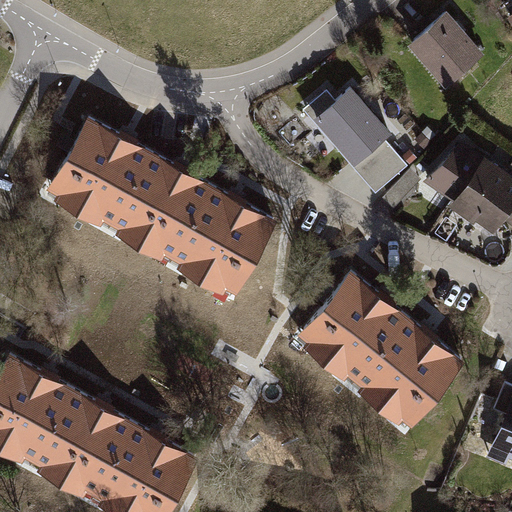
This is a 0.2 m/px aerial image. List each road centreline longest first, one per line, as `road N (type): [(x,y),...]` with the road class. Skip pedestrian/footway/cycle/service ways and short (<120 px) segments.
road 1 (residential): [(511,336),(502,287),(302,193),(255,150),(222,96)]
road 2 (residential): [(222,96),(143,84),(49,33)]
road 3 (residential): [(372,0),(295,60),(222,96)]
